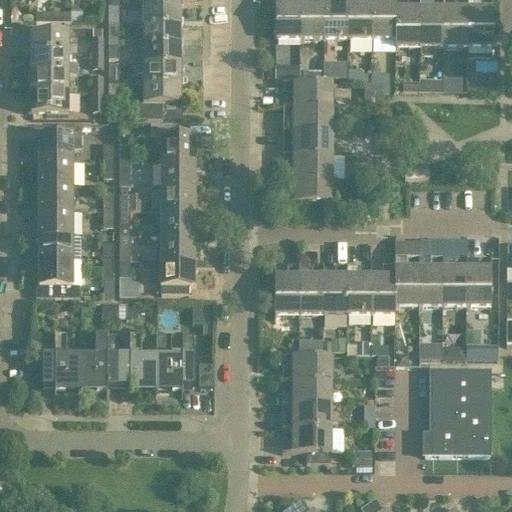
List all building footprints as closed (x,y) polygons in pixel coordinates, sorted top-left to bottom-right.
[(107,0),(108,12),(117,12),(117,0),(107,0)] [(141,0),(142,9),(180,9),(179,0),(141,0)] [(274,0),(275,5),(275,44),(300,44),(300,24),(300,5),(299,5),(299,0),(274,0)] [(300,24),(300,44),(323,44),(323,5),(323,0),(310,0),(311,5),(300,5),(300,24)] [(323,5),(323,44),(347,44),(347,9),(347,5),(347,0),(334,0),(335,5),(323,5)] [(347,9),(347,44),(371,44),(371,30),(371,5),(371,0),(358,0),(359,5),(347,5),(347,9)] [(371,30),(371,44),(395,44),(395,13),(394,0),(382,0),(382,5),(371,5),(371,30)] [(395,44),(395,52),(419,52),(419,13),(419,3),(406,3),(406,13),(395,13),(395,44)] [(419,13),(419,52),(420,52),(420,57),(423,61),(431,61),(434,57),(434,52),(443,52),(443,13),(443,3),(430,3),(419,3),(419,13)] [(443,13),(443,52),(467,52),(466,13),(466,3),(454,3),(454,13),(443,13)] [(466,13),(467,52),(490,52),(490,3),(478,3),(478,13),(466,13)] [(142,9),(142,29),(180,29),(180,9),(142,9)] [(70,12),(70,24),(82,24),(82,12),(70,12)] [(108,12),(108,29),(117,29),(117,12),(108,12)] [(35,16),(35,25),(52,26),(52,16),(35,16)] [(52,16),(52,26),(70,26),(70,16),(52,16)] [(108,29),(108,46),(117,46),(117,29),(108,29)] [(142,29),(142,49),(180,49),(180,29),(142,29)] [(92,32),(92,43),(101,43),(101,32),(92,32)] [(27,38),(27,58),(67,58),(67,38),(27,38)] [(91,43),(91,58),(102,58),(102,43),(101,43),(92,43),(91,43)] [(108,46),(108,63),(117,63),(117,46),(108,46)] [(142,68),(182,68),(182,61),(180,61),(180,49),(142,49),(142,68)] [(27,58),(27,78),(67,78),(76,78),(76,67),(67,67),(67,58),(27,58)] [(91,58),(91,74),(102,74),(102,58),(91,58)] [(118,68),(108,68),(108,84),(118,84),(118,68)] [(130,68),(130,78),(142,78),(142,88),(182,88),(182,68),(142,68),(130,68)] [(324,68),(324,81),(336,81),(336,68),(324,68)] [(389,77),(371,77),(371,88),(373,88),(373,98),(389,98),(389,77)] [(27,78),(27,97),(67,97),(67,78),(27,78)] [(91,81),(91,99),(102,99),(102,81),(91,81)] [(442,84),(442,96),(452,96),(452,82),(442,82),(442,84)] [(118,84),(108,84),(108,101),(118,101),(118,84)] [(474,91),(474,97),(488,97),(488,91),(488,85),(474,84),(474,91)] [(402,85),(402,96),(418,96),(418,86),(402,85)] [(282,87),(282,112),(288,112),(292,112),(301,112),(331,112),(331,88),(282,87)] [(136,108),(136,124),(162,124),(162,108),(180,108),(180,107),(184,102),(182,101),(182,88),(142,88),(142,108),(136,108)] [(363,88),(363,98),(373,98),(373,88),(371,88),(363,88)] [(27,97),(27,117),(67,117),(67,97),(27,97)] [(91,99),(91,117),(102,117),(102,99),(91,99)] [(282,124),(282,136),(285,136),(292,136),(324,136),(327,136),(331,136),(331,131),(331,112),(301,112),(292,112),(292,124),(282,124)] [(362,125),(362,134),(375,134),(375,125),(362,125)] [(38,140),(38,166),(72,166),(72,153),(80,153),(80,128),(57,128),(57,140),(38,140)] [(151,128),(151,141),(160,141),(160,166),(194,166),(194,141),(178,141),(178,128),(151,128)] [(281,159),(281,160),(292,160),(292,159),(331,160),(331,136),(327,136),(324,136),(292,136),(285,136),(282,136),(282,148),(281,159)] [(102,149),(102,166),(112,166),(113,149),(102,149)] [(119,149),(118,167),(129,167),(129,149),(119,149)] [(281,172),(281,183),(292,183),(331,183),(331,160),(292,159),(292,160),(292,172),(281,172)] [(355,161),(355,173),(376,173),(376,161),(355,161)] [(38,166),(38,191),(72,191),(72,166),(38,166)] [(102,166),(102,183),(112,183),(112,166),(102,166)] [(160,166),(160,191),(194,191),(194,166),(160,166)] [(118,167),(118,184),(128,184),(128,182),(129,167),(118,167)] [(404,174),(404,184),(428,184),(428,174),(404,174)] [(282,195),(282,208),(331,208),(331,183),(292,183),(292,196),(282,195)] [(38,191),(38,216),(72,216),(72,191),(38,191)] [(160,191),(160,216),(194,216),(194,191),(160,191)] [(102,198),(102,215),(113,215),(113,198),(102,198)] [(118,199),(118,216),(128,217),(128,215),(128,200),(118,199)] [(102,215),(102,232),(113,232),(113,215),(102,215)] [(38,216),(38,241),(72,241),(72,216),(38,216)] [(118,216),(118,233),(128,234),(128,217),(118,216)] [(160,216),(160,241),(194,241),(194,216),(160,216)] [(38,241),(38,266),(72,266),(80,266),(80,241),(72,241),(38,241)] [(160,241),(160,266),(194,266),(194,241),(160,241)] [(102,248),(102,266),(113,266),(113,248),(102,248)] [(118,249),(118,266),(128,266),(128,249),(118,249)] [(395,271),(395,311),(419,311),(419,271),(418,271),(418,262),(407,262),(407,270),(395,271)] [(419,271),(419,311),(442,311),(443,270),(443,262),(430,262),(430,271),(419,271)] [(443,270),(442,311),(466,311),(467,270),(466,262),(454,262),(454,270),(443,270)] [(467,270),(466,311),(490,311),(490,262),(478,262),(478,270),(467,270)] [(38,290),(38,302),(80,302),(80,266),(72,266),(38,266),(38,290)] [(102,266),(102,302),(113,302),(113,266),(102,266)] [(118,266),(118,283),(128,283),(128,266),(118,266)] [(160,266),(160,299),(189,299),(189,291),(194,291),(194,266),(160,266)] [(274,281),(274,305),(274,320),(299,320),(299,280),(299,271),(286,271),(286,280),(274,281)] [(299,280),(299,320),(322,320),(323,280),(322,271),(310,271),(310,280),(299,280)] [(323,280),(322,320),(347,320),(347,280),(347,271),(334,271),(334,280),(323,280)] [(347,280),(347,320),(371,320),(371,280),(370,271),(358,271),(358,280),(347,280)] [(371,280),(371,320),(394,320),(394,311),(395,311),(395,271),(381,271),(381,280),(371,280)] [(115,308),(101,308),(101,326),(115,326),(115,308)] [(41,358),(41,390),(53,390),(53,397),(80,397),(80,358),(65,358),(65,339),(53,339),(53,358),(41,358)] [(80,358),(80,397),(96,397),(106,397),(106,391),(117,391),(117,339),(95,339),(95,358),(80,358)] [(117,339),(117,391),(128,391),(128,397),(155,397),(155,358),(140,358),(140,339),(117,339)] [(155,358),(155,397),(172,397),(181,397),(181,391),(193,391),(193,339),(169,339),(155,339),(155,358)] [(310,344),(310,356),(321,356),(321,344),(310,344)] [(356,347),(356,359),(370,359),(370,347),(356,347)] [(442,362),(441,350),(421,351),(421,363),(442,362)] [(487,351),(487,364),(497,364),(497,351),(487,351)] [(395,358),(395,369),(406,369),(406,358),(395,358)] [(282,373),(282,384),(287,384),(292,384),(331,384),(331,361),(292,360),(292,373),(282,373)] [(198,369),(198,391),(213,391),(213,369),(198,369)] [(424,447),(424,460),(490,460),(490,375),(429,375),(429,447),(424,447)] [(282,397),(282,409),(284,409),(292,409),(331,409),(331,384),(292,384),(292,397),(282,397)] [(282,409),(282,433),(292,433),(331,433),(331,409),(292,409),(282,409)] [(282,444),(282,457),(306,457),(306,468),(331,469),(331,467),(331,433),(292,433),(292,444),(282,444)] [(370,455),(352,456),(352,470),(355,470),(371,470),(370,455)] [(307,511),(303,503),(284,511),(307,511)]
